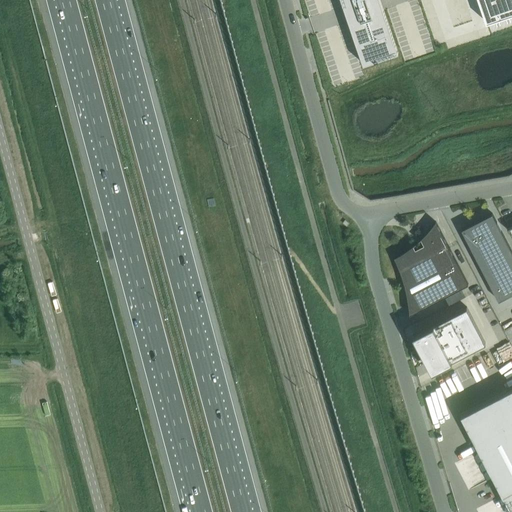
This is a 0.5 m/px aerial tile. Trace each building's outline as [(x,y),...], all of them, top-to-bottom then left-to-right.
[(380,0),(341,0),(346,14),(363,64),(398,52),(381,2),(380,0)] [(511,0),(478,0),(486,22),(511,12),(511,0)] [(511,292),(511,251),(492,213),(461,228),(498,300),(511,292)] [(398,255),(394,257),(398,266),(402,275),(405,285),(407,294),(409,304),(409,314),(468,284),(435,221),(433,225),(430,228),(427,232),(424,235),(421,238),(424,244),(415,248),(413,245),(409,247),(406,250),(402,252),(398,255)] [(467,306),(413,334),(432,370),(485,342),(467,306)] [(511,511),(511,387),(461,414),(503,495),(511,511)]
